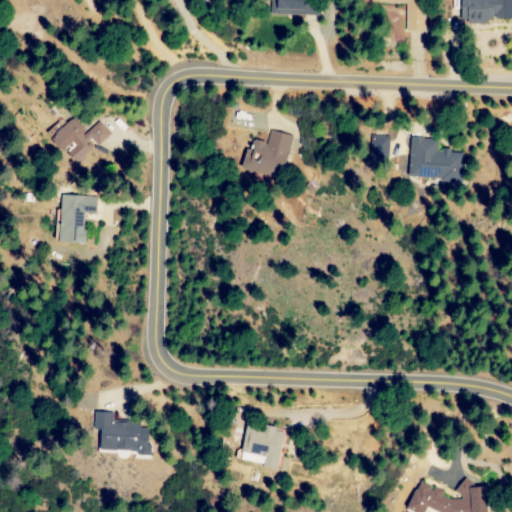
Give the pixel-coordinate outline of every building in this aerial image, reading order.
[(317,15),(318,1),(301,0),(300,0),(268,0),(269,13),(317,15)] [(368,0),(368,2),(404,2),(403,30),(422,30),(422,0),(368,0)] [(510,19),(510,0),(457,0),(458,18),(474,18),(474,19),(510,19)] [(97,120),(83,132),(71,117),(47,138),(60,152),(63,149),(74,162),(107,132),(97,120)] [(289,135),(269,129),(265,142),(252,139),(249,149),(243,148),(238,168),(277,178),(289,135)] [(387,135),(370,134),(369,156),(387,157),(387,135)] [(460,150),(436,149),(436,137),(408,136),(406,177),(459,179),(460,150)] [(81,242),(82,213),(93,213),(94,195),(57,194),(56,241),(81,242)] [(93,449),(133,450),(133,457),(149,458),(149,444),(145,444),(145,427),(137,427),(138,421),(110,420),(111,412),(94,411),(93,449)] [(281,431),(242,424),(236,460),(275,466),(281,431)] [(417,481),(403,508),(410,511),(421,511),(424,508),(430,508),(437,511),(484,511),(483,486),(478,486),(461,477),(453,492),(464,497),(442,499),(442,491),(432,486),(427,486),(417,481)]
